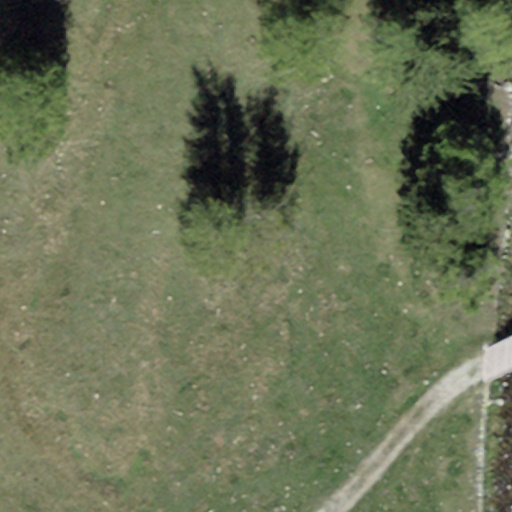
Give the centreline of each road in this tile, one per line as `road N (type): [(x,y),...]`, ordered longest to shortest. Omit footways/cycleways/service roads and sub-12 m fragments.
road 1 (track): [(283,0),(511,156)]
road 2 (track): [(337,511),(450,389),(492,366)]
